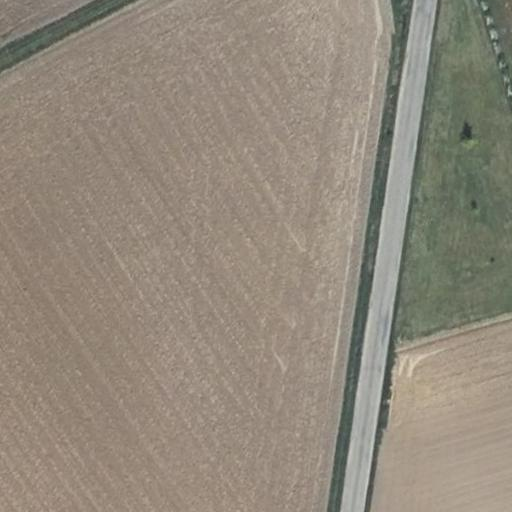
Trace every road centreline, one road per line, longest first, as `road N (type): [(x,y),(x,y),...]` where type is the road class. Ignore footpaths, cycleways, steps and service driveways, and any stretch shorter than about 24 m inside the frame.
road 1 (tertiary): [(352,511),(425,0)]
road 2 (track): [(0,67),(128,0)]
